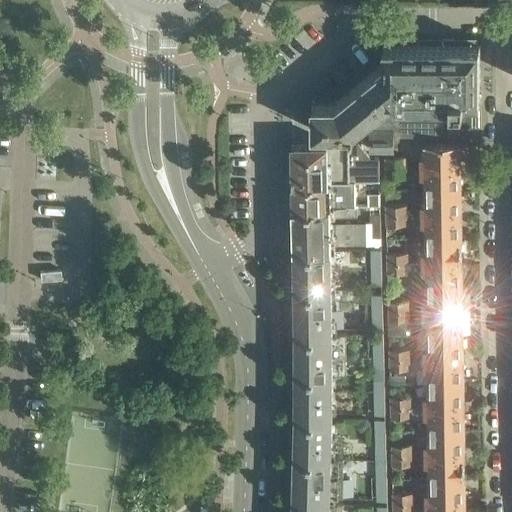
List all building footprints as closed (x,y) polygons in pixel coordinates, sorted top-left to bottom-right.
[(356,129),(370,129),(393,129),(399,129),(399,135),(480,135),(480,98),(480,42),(384,42),(383,62),(337,100),(313,100),(313,130),(351,130),(356,129)] [(393,129),(370,129),(370,150),(393,150),(393,129)] [(354,179),(380,179),(379,156),(372,156),(366,150),(358,140),(349,141),(350,179),(354,179)] [(421,156),(421,166),(460,165),(460,140),(426,141),(426,156),(421,156)] [(327,141),(293,142),(294,181),(350,179),(349,141),(327,141)] [(385,166),(405,166),(405,156),(385,156),(385,166)] [(460,189),(460,165),(421,166),(421,176),(426,176),(426,190),(460,189)] [(405,176),(405,166),(385,166),(386,176),(405,176)] [(350,179),(294,181),(294,207),(326,206),(355,205),(354,179),(350,179)] [(421,204),(422,214),(461,213),(460,189),(426,190),(426,204),(421,204)] [(380,190),(368,190),(368,205),(370,204),(380,204),(380,190)] [(386,214),(406,214),(406,204),(386,204),(386,214)] [(326,206),(294,207),(295,250),(332,249),(331,244),(367,243),(366,221),(336,222),(336,228),(331,228),(331,216),(358,216),(357,205),(355,205),(326,206)] [(371,236),(381,235),(380,212),(371,212),(371,236)] [(461,237),(461,213),(422,214),(422,224),(427,224),(427,238),(461,237)] [(407,224),(406,214),(386,214),(387,224),(407,224)] [(422,252),(422,262),(462,261),(461,237),(427,238),(427,252),(422,252)] [(381,247),(372,248),(373,283),(382,283),(381,247)] [(332,289),(332,249),(295,250),(296,289),(332,289)] [(407,252),(387,252),(387,262),(407,262),(407,252)] [(428,286),(462,285),(462,261),(422,262),(407,262),(387,262),(388,272),(427,272),(428,286)] [(423,300),(423,310),(462,309),(462,285),(428,286),(428,300),(423,300)] [(332,289),(296,289),(297,329),(297,333),(333,333),(333,328),(332,289)] [(383,328),(383,292),(373,293),(374,328),(383,328)] [(389,310),(409,310),(408,300),(388,300),(389,310)] [(463,333),(462,309),(423,310),(423,320),(428,320),(428,334),(463,333)] [(409,310),(389,310),(389,320),(389,334),(407,334),(406,320),(423,320),(423,310),(409,310)] [(384,332),(374,332),(375,367),(384,367),(384,332)] [(333,333),(297,333),(297,373),(333,373),(346,373),(346,333),(333,333)] [(424,348),(424,358),(463,357),(463,333),(428,334),(429,348),(424,348)] [(390,358),(410,358),(410,348),(390,348),(390,358)] [(463,381),(463,357),(424,358),(424,368),(429,368),(429,382),(463,381)] [(410,368),(410,358),(390,358),(390,368),(410,368)] [(333,373),(297,373),(297,390),(297,417),(333,418),(333,413),(333,373)] [(386,413),(385,378),(375,378),(376,413),(386,413)] [(424,396),(425,406),(464,405),(463,381),(429,382),(429,396),(424,396)] [(391,406),(411,406),(411,396),(391,396),(391,406)] [(425,406),(411,406),(411,416),(430,416),(430,430),(464,429),(464,405),(425,406)] [(391,406),(391,416),(411,416),(411,406),(391,406)] [(297,417),(295,456),(332,457),(333,418),(297,417)] [(386,417),(376,418),(377,452),(387,452),(386,417)] [(425,444),(425,454),(464,453),(464,429),(430,430),(430,444),(425,444)] [(392,454),(412,454),(412,444),(392,445),(392,454)] [(465,477),(464,453),(425,454),(425,464),(430,464),(431,478),(465,477)] [(413,464),(412,454),(392,454),(393,464),(413,464)] [(294,496),(294,500),(343,503),(344,497),(345,458),(332,457),(295,456),(294,496)] [(378,499),(388,499),(387,464),(377,464),(378,499)] [(426,492),(426,502),(465,501),(465,477),(431,478),(431,492),(426,492)] [(393,502),(413,502),(413,492),(393,492),(393,502)] [(342,511),(343,503),(294,500),(293,511),(342,511)] [(465,511),(465,501),(426,502),(426,511),(431,511),(465,511)] [(398,511),(413,511),(413,502),(393,502),(393,511),(398,511)]
